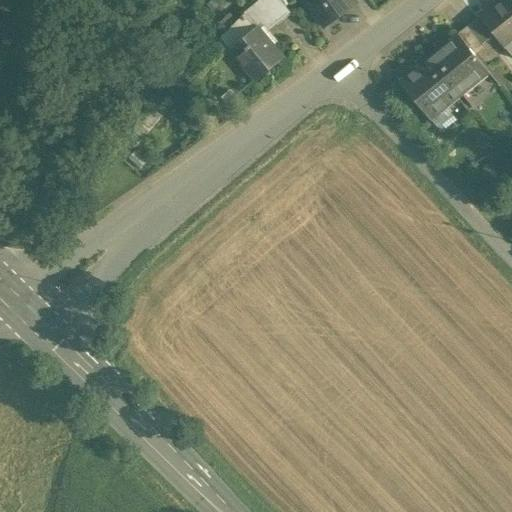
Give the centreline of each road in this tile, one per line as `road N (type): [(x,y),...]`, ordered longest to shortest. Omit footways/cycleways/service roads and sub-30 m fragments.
road 1 (residential): [(27,312),(338,68)]
road 2 (secondary): [(225,511),(27,312)]
road 3 (residential): [(511,253),(338,68)]
